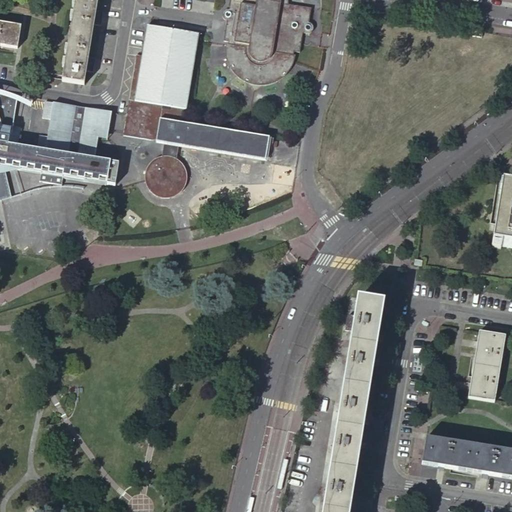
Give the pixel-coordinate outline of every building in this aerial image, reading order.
[(76,0),(63,83),(84,87),(86,73),(94,74),(96,61),(89,59),(94,25),(101,27),(104,13),(96,12),(98,0),(76,0)] [(233,0),(231,13),(230,12),(228,13),(227,14),(226,15),(225,17),(225,18),(226,20),(227,21),(228,22),(230,23),(227,43),(232,44),(231,48),(229,47),(229,56),(230,64),(234,74),(242,83),(248,86),(256,88),(263,89),(275,87),(280,84),(288,78),(294,69),(297,59),(295,59),(296,54),(302,55),(304,45),(298,44),(300,35),(305,36),(310,37),(312,36),(313,35),(314,33),(315,32),(315,31),(314,30),(313,28),(312,27),(310,26),(312,12),(291,8),(291,1),(290,0),(233,0)] [(20,28),(0,24),(0,47),(17,50),(20,28)] [(137,57),(129,102),(184,111),(187,112),(199,37),(149,28),(144,58),(137,57)] [(0,177),(19,173),(40,176),(39,184),(61,188),(62,180),(83,183),(114,188),(118,166),(94,162),(97,140),(93,139),(95,131),(108,133),(112,115),(40,103),(37,120),(51,123),(49,139),(40,138),(38,153),(20,150),(23,131),(15,129),(20,100),(0,96),(0,177)] [(182,125),(184,111),(129,102),(123,138),(165,145),(162,160),(158,161),(154,164),(149,171),(148,174),(147,179),(148,184),(150,189),(154,193),(155,194),(156,195),(159,196),(163,198),(169,198),(173,197),(177,195),(178,195),(184,189),(186,183),(187,179),(185,171),(182,165),(176,161),(179,147),(266,162),(270,140),(182,125)] [(108,133),(95,131),(93,139),(97,140),(107,142),(108,133)] [(0,204),(32,196),(54,193),(82,195),(83,183),(62,180),(61,188),(39,184),(40,176),(19,173),(0,177),(0,204)] [(511,187),(504,186),(493,247),(511,249),(511,187)] [(349,511),(383,304),(357,300),(322,511),(349,511)] [(501,335),(474,330),(463,396),(489,401),(501,335)] [(511,452),(426,438),(422,464),(511,478),(511,452)]
